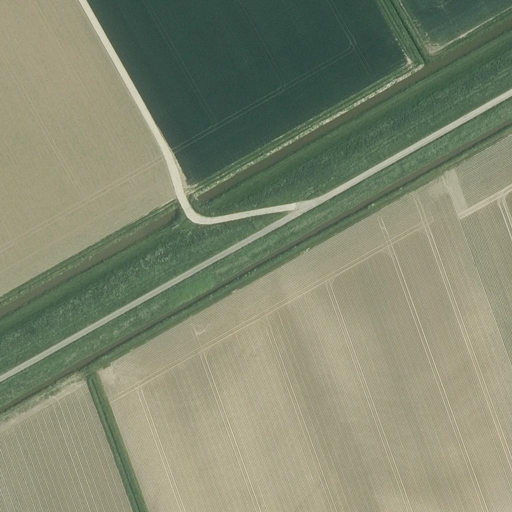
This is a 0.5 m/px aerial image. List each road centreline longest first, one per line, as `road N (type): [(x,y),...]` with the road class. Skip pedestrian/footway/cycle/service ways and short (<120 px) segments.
road 1 (unclassified): [(0,378),(511,91)]
road 2 (track): [(81,0),(167,146),(192,219),(303,208)]
road 3 (track): [(198,220),(0,333)]
